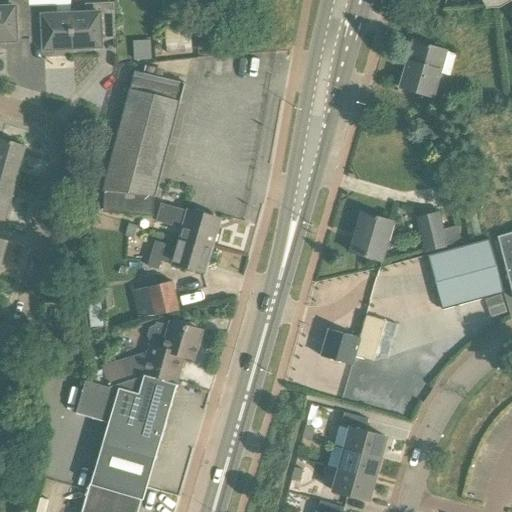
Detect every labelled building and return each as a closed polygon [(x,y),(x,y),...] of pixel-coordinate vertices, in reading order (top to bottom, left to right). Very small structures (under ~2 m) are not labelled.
[(29,0),(0,0),(1,9),(0,8),(0,46),(7,46),(7,42),(18,42),(17,31),(30,31),(31,30),(30,7),(29,0)] [(501,9),(511,2),(511,0),(482,0),(489,10),(501,9)] [(116,36),(114,3),(85,4),(86,14),(72,15),(74,53),(92,52),(91,48),(102,47),(102,37),(116,36)] [(57,6),(30,7),(31,30),(30,31),(30,40),(44,40),(45,50),(56,50),(56,54),(74,53),(72,15),(58,15),(57,6)] [(159,17),(159,26),(170,26),(170,17),(159,17)] [(192,53),(191,26),(180,27),(180,28),(182,44),(166,45),(167,55),(192,53)] [(152,42),(134,43),(135,61),(153,60),(152,42)] [(435,98),(444,67),(453,70),(457,55),(414,43),(401,88),(435,98)] [(104,193),(105,193),(103,213),(123,215),(153,216),(154,196),(155,196),(184,84),(135,73),(104,193)] [(0,139),(0,166),(17,172),(24,148),(26,149),(26,147),(0,139)] [(10,196),(17,172),(0,166),(0,193),(12,197),(10,196)] [(12,197),(0,193),(0,220),(4,222),(4,221),(11,198),(12,198),(12,197)] [(185,229),(182,238),(213,247),(221,220),(191,212),(190,212),(162,204),(157,221),(185,229)] [(394,223),(364,214),(352,253),(382,262),(394,223)] [(439,215),(420,220),(427,252),(447,248),(443,231),(439,215)] [(138,227),(129,224),(126,237),(135,239),(138,227)] [(458,228),(443,231),(447,248),(462,244),(458,228)] [(511,233),(498,238),(511,291),(511,233)] [(157,241),(150,267),(159,270),(160,270),(162,262),(205,274),(213,247),(182,238),(179,248),(157,241)] [(491,240),(431,256),(441,294),(428,297),(433,314),(506,295),(491,240)] [(164,284),(155,286),(159,270),(150,267),(146,278),(149,288),(133,292),(139,317),(156,317),(180,311),(173,282),(164,284)] [(492,319),(508,313),(502,296),(486,302),(492,319)] [(103,327),(100,304),(88,305),(91,328),(103,327)] [(378,351),(387,322),(367,316),(361,339),(330,330),(322,357),(353,366),(355,357),(371,362),(375,350),(378,351)] [(151,346),(142,376),(146,375),(179,385),(187,358),(195,360),(203,332),(172,323),(171,327),(158,323),(157,326),(153,328),(151,333),(151,336),(152,341),(154,342),(152,347),(151,346)] [(103,370),(109,388),(142,376),(136,358),(103,370)] [(79,408),(111,416),(95,474),(145,487),(179,385),(146,375),(142,376),(109,388),(87,382),(79,408)] [(366,432),(370,420),(345,413),(342,426),(352,429),(346,450),(381,459),(387,438),(366,432)] [(314,429),(307,426),(303,438),(311,440),(314,429)] [(309,449),(301,447),(298,459),(306,461),(309,449)] [(341,470),(376,480),(381,459),(346,450),(341,470)] [(303,470),(295,468),(292,480),(300,482),(303,470)] [(376,480),(341,470),(335,492),(368,501),(368,502),(370,503),(376,480)] [(145,487),(95,474),(83,511),(139,511),(143,501),(141,500),(145,487)]
